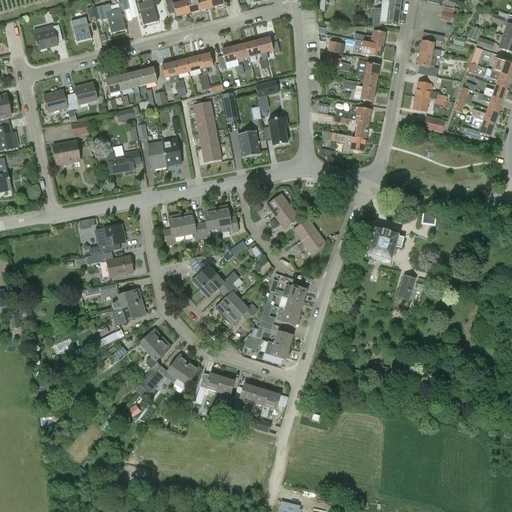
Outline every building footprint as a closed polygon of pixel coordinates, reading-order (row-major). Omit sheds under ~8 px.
[(127,0),(116,0),(119,9),(111,11),(109,4),(97,8),(100,21),(107,20),(111,34),(126,30),(121,12),(124,11),(124,10),(129,9),(127,0)] [(127,0),(132,18),(138,17),(134,0),(127,0)] [(143,26),(158,22),(152,0),(137,4),(143,26)] [(184,0),(178,0),(179,3),(173,5),(171,0),(165,0),(169,14),(175,13),(176,17),(188,14),(184,0)] [(184,0),(188,14),(199,11),(196,0),(184,0)] [(196,0),(199,11),(212,8),(210,0),(196,0)] [(374,8),(372,27),(381,29),(381,24),(397,26),(400,1),(389,0),(388,0),(381,0),(381,9),(374,8)] [(442,0),(442,2),(441,4),(440,6),(444,7),(444,5),(453,8),(456,0),(442,0)] [(454,9),(443,7),(442,12),(441,12),(440,20),(453,23),(455,15),(453,14),(454,9)] [(92,8),(87,9),(88,17),(89,19),(91,18),(95,17),(92,8)] [(52,19),(57,18),(55,9),(49,10),(52,19)] [(502,36),(508,38),(511,39),(511,22),(507,20),(505,20),(505,19),(493,15),(490,22),(502,27),(503,25),(506,27),(502,36)] [(76,43),(91,39),(86,18),(71,21),(76,43)] [(58,25),(53,27),(53,30),(34,35),(38,51),(49,48),(49,47),(57,45),(57,43),(62,42),(58,25)] [(474,41),(479,29),(473,26),(468,38),(474,41)] [(370,43),(383,46),(385,33),(373,31),(371,37),(365,36),(365,39),(364,42),(370,43)] [(444,37),(423,33),(421,41),(419,54),(436,57),(440,57),(442,58),(444,51),(433,49),(434,43),(434,41),(443,43),(444,37)] [(511,39),(508,38),(502,36),(498,49),(511,53),(511,39)] [(260,54),(262,60),(266,59),(268,58),(266,52),(272,51),(273,54),(280,53),(277,42),(271,44),(269,38),(257,41),(260,54)] [(381,58),(383,46),(370,43),(364,42),(365,39),(359,38),(359,41),(357,41),(357,45),(362,45),(360,54),(368,56),(381,58)] [(463,46),(465,40),(455,38),(453,44),(463,46)] [(476,45),(491,51),(494,44),(478,38),(476,45)] [(257,41),(245,44),(248,57),(260,54),(257,41)] [(338,54),(340,44),(329,42),(327,52),(338,54)] [(237,60),(248,57),(245,44),(233,47),(237,60)] [(219,68),(226,67),(225,63),(237,60),(233,47),(221,51),(223,56),(217,58),(219,68)] [(198,76),(200,83),(204,82),(204,84),(209,83),(206,74),(208,74),(206,68),(213,66),(210,54),(197,57),(200,69),(202,75),(198,76)] [(417,74),(427,76),(437,78),(451,80),(451,77),(440,75),(441,70),(434,68),(436,57),(419,54),(417,66),(419,66),(417,74)] [(197,57),(185,60),(188,72),(200,69),(197,57)] [(338,71),(341,59),(328,57),(326,68),(338,71)] [(473,57),(471,64),(470,64),(476,66),(477,66),(479,59),(473,57)] [(511,64),(504,62),(505,60),(497,57),(491,70),(510,77),(511,71),(511,64)] [(266,59),(262,60),(259,60),(261,70),(268,68),(266,59)] [(177,75),(188,72),(185,60),(174,63),(177,75)] [(365,70),(365,75),(377,77),(379,65),(358,61),(356,68),(365,70)] [(178,81),(177,75),(174,63),(161,66),(164,79),(169,77),(171,84),(171,87),(175,86),(175,82),(178,81)] [(476,66),(470,64),(471,64),(470,63),(467,73),(473,75),(476,66)] [(244,74),(242,65),(235,67),(237,76),(244,74)] [(153,68),(141,71),(145,85),(157,82),(153,68)] [(497,81),(495,86),(506,89),(510,77),(491,70),(487,69),(485,75),(489,77),(489,78),(497,81)] [(145,85),(141,71),(129,74),(133,88),(145,85)] [(129,74),(117,77),(121,91),(133,88),(129,74)] [(377,77),(365,75),(362,87),(375,90),(377,77)] [(121,91),(117,77),(105,80),(109,94),(121,91)] [(179,81),(178,81),(175,82),(175,86),(176,89),(180,88),(180,90),(185,89),(182,80),(179,81)] [(204,84),(204,82),(200,83),(202,91),(210,89),(209,83),(204,84)] [(281,82),(261,86),(263,98),(284,93),(281,82)] [(418,82),(415,96),(431,99),(434,100),(445,102),(446,97),(439,95),(439,93),(430,92),(431,85),(418,82)] [(75,94),(69,95),(73,110),(80,108),(79,105),(97,101),(92,83),(74,88),(75,94)] [(464,88),(469,90),(474,92),(476,86),(466,83),(464,88)] [(372,102),(375,90),(362,87),(357,86),(343,84),(343,85),(343,87),(342,88),(355,90),(355,92),(361,93),(360,100),(372,102)] [(485,89),(483,95),(502,102),(506,89),(495,86),(493,92),(485,89)] [(185,89),(180,90),(180,88),(176,89),(178,97),(186,95),(185,89)] [(469,90),(464,88),(462,88),(458,99),(465,101),(467,95),(468,95),(469,90)] [(66,109),(67,112),(73,110),(69,95),(64,97),(62,91),(44,96),(48,113),(66,109)] [(166,104),(163,92),(154,94),(157,107),(166,104)] [(498,113),(502,102),(483,95),(478,94),(477,99),(489,103),(487,110),(498,113)] [(0,119),(11,117),(6,95),(0,96),(0,119)] [(431,102),(431,99),(415,96),(412,110),(426,112),(428,101),(431,102)] [(239,98),(226,100),(231,124),(242,122),(239,98)] [(465,101),(458,99),(454,111),(461,114),(465,101)] [(137,104),(139,111),(151,107),(148,101),(137,104)] [(193,106),(195,121),(213,117),(210,103),(193,106)] [(319,104),(318,114),(329,117),(330,107),(319,104)] [(335,118),(338,118),(349,120),(357,122),(368,124),(371,110),(351,107),(350,114),(336,111),(335,118)] [(134,119),(131,109),(116,113),(118,123),(134,119)] [(472,111),(470,117),(494,125),(498,113),(487,110),(485,115),(472,111)] [(494,125),(470,117),(467,116),(464,122),(473,125),(481,128),(479,133),(489,137),(494,125)] [(195,121),(198,135),(216,132),(213,117),(195,121)] [(442,127),(444,121),(425,117),(422,130),(443,135),(444,129),(443,128),(443,127),(442,127)] [(179,118),(171,120),(174,135),(182,133),(179,118)] [(9,126),(8,121),(0,122),(0,151),(18,147),(15,133),(10,134),(9,126)] [(289,121),(269,124),(274,150),(289,148),(287,132),(290,131),(289,121)] [(86,122),(70,125),(72,137),(88,134),(86,122)] [(141,122),(135,123),(137,133),(138,140),(139,140),(139,141),(148,139),(145,125),(142,125),(141,122)] [(357,122),(355,138),(365,140),(368,124),(357,122)] [(242,133),(245,157),(262,154),(259,131),(242,133)] [(201,149),(219,146),(216,132),(198,135),(201,149)] [(344,144),(342,152),(349,153),(350,151),(363,154),(365,140),(355,138),(352,137),(332,133),(331,138),(330,141),(344,144)] [(181,164),(176,139),(162,142),(167,167),(181,164)] [(72,164),(80,163),(76,141),(52,145),(56,167),(63,165),(66,167),(70,166),(72,164)] [(152,170),(167,167),(162,142),(147,145),(152,170)] [(221,160),(219,146),(201,149),(204,163),(221,160)] [(134,170),(133,166),(140,164),(138,152),(124,154),(124,156),(115,158),(113,151),(96,155),(98,165),(106,163),(108,175),(134,170)] [(0,192),(11,190),(7,173),(4,159),(0,159),(0,192)] [(266,205),(275,218),(290,207),(281,195),(266,205)] [(227,206),(215,208),(219,229),(229,228),(230,234),(239,232),(236,217),(229,218),(227,206)] [(284,230),(299,219),(290,207),(275,218),(284,230)] [(215,208),(203,210),(206,223),(200,224),(203,239),(211,238),(210,231),(219,229),(215,208)] [(191,213),(180,215),(184,236),(193,234),(194,241),(203,239),(200,224),(194,225),(191,213)] [(168,217),(170,229),(164,231),(167,246),(176,245),(174,238),(184,236),(180,215),(168,217)] [(269,223),(273,229),(278,225),(274,219),(269,223)] [(293,230),(302,242),(317,232),(308,219),(293,230)] [(78,228),(93,227),(92,220),(78,221),(78,228)] [(125,243),(122,225),(104,229),(104,230),(95,231),(98,248),(89,250),(90,256),(120,250),(119,244),(125,243)] [(391,261),(392,260),(391,259),(395,247),(401,249),(404,238),(398,236),(398,235),(397,235),(390,233),(390,232),(382,230),(375,229),(375,228),(373,228),(373,230),(367,252),(366,254),(367,254),(366,258),(381,262),(381,264),(389,267),(391,261)] [(325,244),(317,232),(302,242),(310,254),(325,244)] [(234,256),(247,248),(243,241),(230,250),(234,256)] [(86,266),(106,262),(110,278),(133,273),(129,257),(113,260),(112,252),(85,257),(85,258),(75,260),(76,262),(76,266),(86,265),(86,266)] [(216,275),(209,268),(214,264),(209,258),(206,260),(204,257),(188,260),(190,266),(194,271),(197,277),(192,281),(200,290),(216,275)] [(263,267),(264,267),(267,263),(263,259),(254,269),(259,272),(263,267)] [(440,268),(432,266),(432,264),(423,262),(421,269),(430,271),(430,274),(438,275),(440,268)] [(217,290),(221,294),(233,284),(239,278),(233,272),(223,282),(216,275),(200,290),(208,298),(217,290)] [(396,298),(409,302),(416,279),(403,275),(396,298)] [(273,280),(269,292),(274,294),(278,282),(273,280)] [(116,284),(85,291),(85,293),(86,297),(100,294),(118,291),(116,284)] [(233,284),(221,294),(225,299),(216,307),(218,309),(216,311),(220,316),(222,318),(224,316),(240,301),(234,294),(239,290),(233,284)] [(292,286),(288,298),(303,303),(306,290),(292,286)] [(112,310),(113,311),(142,303),(138,290),(118,296),(119,301),(110,303),(112,310)] [(270,305),(274,294),(269,292),(267,298),(265,304),(270,305)] [(288,298),(284,310),(299,314),(303,303),(288,298)] [(224,316),(222,318),(224,321),(229,324),(231,323),(232,325),(242,316),(246,321),(258,311),(252,304),(247,308),(240,301),(224,316)] [(126,323),(126,321),(145,315),(142,303),(113,311),(111,312),(115,327),(126,323)] [(265,304),(260,321),(272,325),(274,319),(267,316),(270,305),(265,304)] [(284,310),(280,322),(295,326),(296,324),(299,325),(300,320),(299,320),(300,317),(298,316),(299,314),(284,310)] [(18,314),(9,315),(11,328),(20,327),(18,314)] [(260,321),(257,330),(255,338),(260,339),(263,328),(270,331),(272,325),(260,321)] [(114,333),(101,340),(104,346),(117,339),(124,336),(121,330),(114,333)] [(147,353),(162,339),(154,330),(139,344),(147,353)] [(277,332),(274,343),(289,348),(292,336),(277,332)] [(260,339),(255,338),(251,336),(243,344),(247,349),(256,351),(260,339)] [(145,364),(150,369),(157,363),(156,361),(170,347),(162,339),(147,353),(151,358),(145,364)] [(267,346),(272,348),(270,356),(285,360),(289,348),(274,343),(268,342),(267,346)] [(115,361),(126,352),(122,347),(108,359),(111,363),(115,360),(115,361)] [(173,384),(174,384),(189,362),(179,355),(167,372),(164,377),(173,384)] [(421,370),(413,358),(402,365),(409,377),(421,370)] [(199,369),(189,362),(174,384),(183,391),(199,369)] [(373,365),(371,374),(386,378),(389,370),(373,365)] [(138,385),(143,389),(156,373),(150,369),(138,385)] [(149,394),(163,377),(157,372),(156,373),(143,389),(149,394)] [(200,385),(195,402),(195,403),(201,405),(204,395),(207,396),(209,390),(217,392),(222,377),(210,374),(206,387),(200,385)] [(229,396),(234,381),(222,377),(217,392),(229,396)] [(255,388),(244,384),(239,399),(251,403),(255,388)] [(251,403),(262,406),(267,391),(255,388),(251,403)] [(266,418),(269,408),(275,410),(280,395),(267,391),(262,406),(263,406),(260,416),(266,418)] [(195,402),(189,400),(185,414),(184,413),(182,421),(188,423),(191,416),(195,403),(195,402)] [(222,414),(211,410),(210,415),(221,418),(220,418),(227,420),(229,413),(230,408),(224,407),(222,414)] [(233,422),(244,425),(246,421),(234,417),(235,415),(229,413),(227,420),(233,422)] [(259,420),(257,424),(256,429),(268,433),(271,423),(259,420)] [(257,424),(246,421),(244,425),(256,429),(257,424)] [(151,486),(151,467),(124,466),(124,485),(151,486)] [(73,477),(78,482),(85,473),(80,469),(73,477)] [(298,511),(300,506),(280,502),(277,511),(298,511)]
